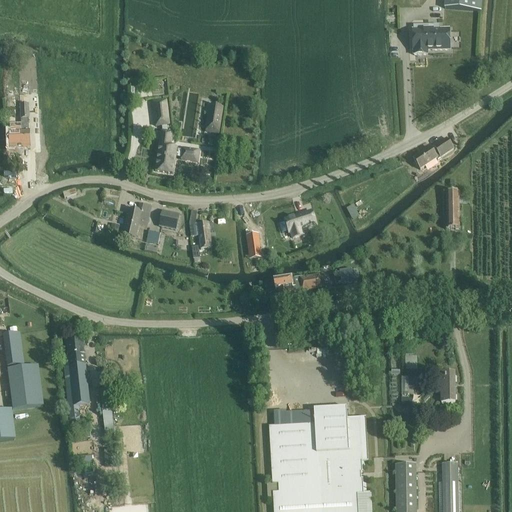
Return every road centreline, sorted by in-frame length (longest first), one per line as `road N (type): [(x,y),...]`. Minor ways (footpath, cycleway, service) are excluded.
road 1 (unclassified): [(511,85),(409,145),(314,184),(193,202),(123,183),(80,182),(56,187),(0,224)]
road 2 (residential): [(0,270),(103,320),(260,321),(455,297)]
road 3 (unknown): [(455,297),(463,420),(454,438),(431,447)]
